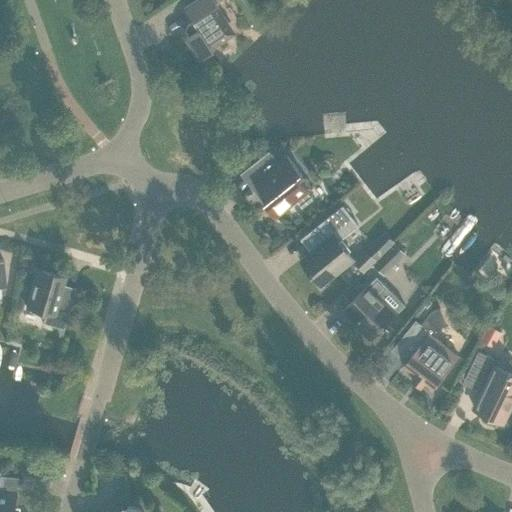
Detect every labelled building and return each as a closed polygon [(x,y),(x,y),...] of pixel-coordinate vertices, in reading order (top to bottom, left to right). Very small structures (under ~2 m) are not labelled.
[(200,59),(214,49),(212,47),(224,38),(227,36),(228,33),(229,29),(228,25),(226,22),(215,6),(218,4),(217,1),(218,0),(193,0),(184,7),(193,20),(187,25),(186,29),(189,34),(186,37),(200,59)] [(278,162),(269,151),(250,166),(259,177),(253,181),(267,199),(263,202),(275,217),(296,200),(302,207),(313,199),(307,191),(308,190),(299,178),(302,175),(286,155),(278,162)] [(321,285),(353,259),(339,240),(358,225),(342,205),(300,239),(310,251),(300,259),(321,285)] [(383,275),(405,254),(394,242),(372,264),(383,275)] [(372,243),(367,249),(376,259),(382,253),(373,243),(372,243)] [(363,272),(376,259),(367,249),(365,248),(352,261),(363,272)] [(63,329),(73,295),(60,291),(64,277),(36,269),(25,307),(45,312),(42,323),(63,329)] [(376,276),(342,310),(370,339),(397,312),(404,306),(389,291),(390,290),(376,276)] [(415,319),(395,344),(410,356),(402,366),(414,375),(411,378),(421,386),(423,382),(431,389),(458,356),(435,337),(446,323),(440,308),(430,311),(420,324),(415,319)] [(493,345),(501,331),(488,324),(480,339),(493,345)] [(502,422),(511,401),(511,373),(496,366),(498,360),(478,350),(465,376),(478,382),(477,386),(478,390),(482,392),(474,409),(502,422)] [(0,511),(15,511),(18,492),(0,489),(0,511)]
